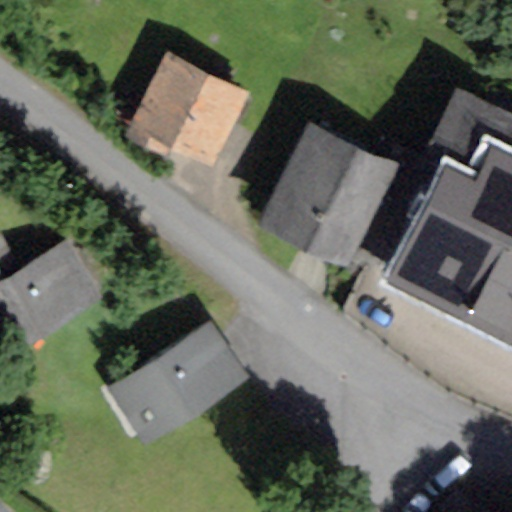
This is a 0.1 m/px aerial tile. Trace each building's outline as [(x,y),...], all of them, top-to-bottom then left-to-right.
[(242,94),(155,51),(113,136),(156,157),(160,149),(205,171),(242,94)] [(504,119),(434,89),(400,168),(411,173),(365,281),(511,343),(511,156),(492,148),(504,119)] [(378,165),(295,121),(244,215),(327,260),(378,165)] [(0,272),(0,356),(91,304),(55,242),(0,272)] [(121,378),(151,427),(232,378),(202,329),(121,378)]
